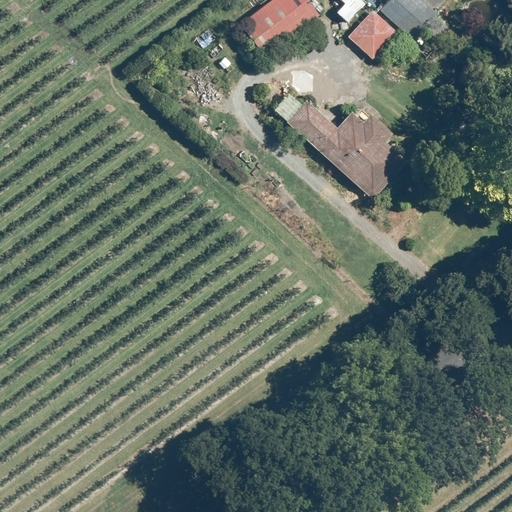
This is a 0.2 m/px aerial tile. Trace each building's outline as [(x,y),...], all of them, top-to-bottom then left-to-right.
[(318,14),(307,0),(265,0),(241,17),(264,51),(283,38),(318,14)] [(364,2),(362,0),(340,0),(342,2),(334,10),(346,21),(364,2)] [(387,0),(379,9),(410,38),(436,10),(425,0),(387,0)] [(395,32),(370,8),(345,35),(370,58),(395,32)] [(274,112),(370,197),(405,158),(382,138),(390,130),(380,122),(370,113),(363,121),(350,111),(336,127),(312,105),(308,110),(289,94),(274,112)]
